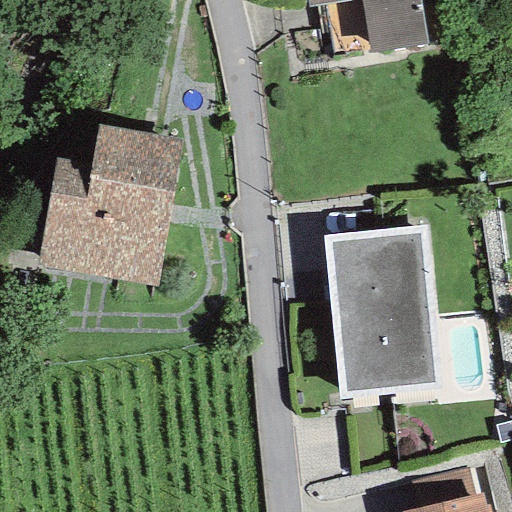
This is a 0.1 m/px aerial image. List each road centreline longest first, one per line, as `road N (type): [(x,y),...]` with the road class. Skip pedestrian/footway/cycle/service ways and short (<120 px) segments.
road 1 (residential): [(222,0),(236,53),(256,387),(275,511)]
road 2 (unclassified): [(57,0),(39,68),(0,137)]
